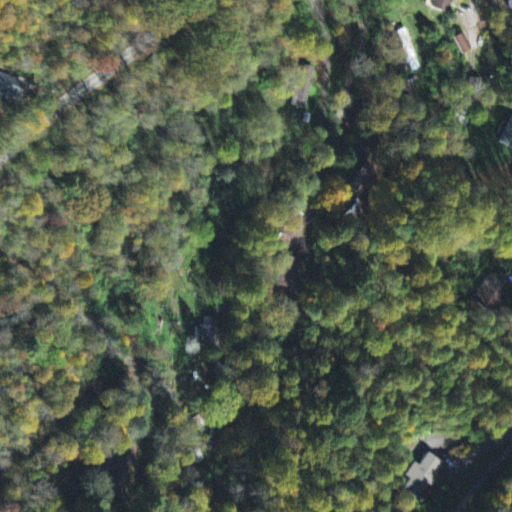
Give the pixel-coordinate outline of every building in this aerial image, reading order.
[(468,52),(460,34),(452,37),(460,55),(468,52)] [(30,85),(0,72),(0,98),(7,102),(9,98),(22,104),(30,85)] [(292,113),(304,117),(316,78),(304,75),(292,113)] [(511,149),(511,114),(499,143),(511,149)] [(350,168),(344,174),(359,191),(372,180),(357,163),(350,168)] [(216,320),(201,317),(197,343),(212,345),(216,320)] [(442,465),(427,454),(418,466),(415,464),(398,488),(417,501),(442,465)]
